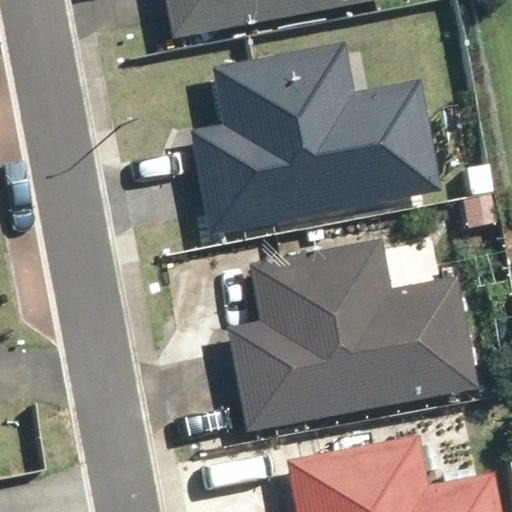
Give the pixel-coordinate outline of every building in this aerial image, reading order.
[(163,0),(169,31),(340,0),(163,0)] [(190,137),(210,233),(421,190),(400,93),(345,105),(336,62),(223,85),(231,128),(190,137)] [(250,273),(261,327),(225,334),(243,427),(458,386),(440,293),(382,304),(371,248),(250,273)] [(511,511),(511,446),(500,448),(509,511),(511,511)] [(483,511),(480,492),(418,505),(406,451),(295,477),(302,511),(483,511)]
